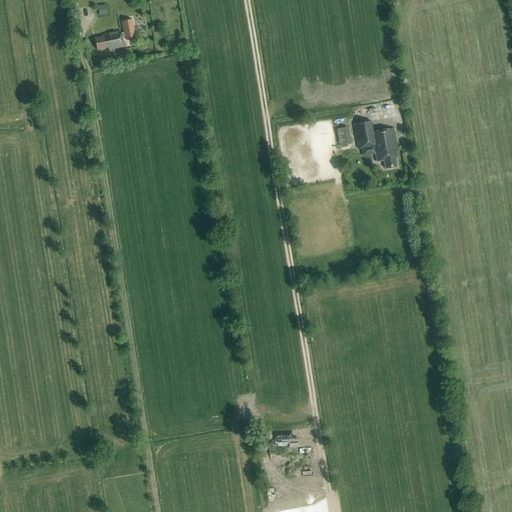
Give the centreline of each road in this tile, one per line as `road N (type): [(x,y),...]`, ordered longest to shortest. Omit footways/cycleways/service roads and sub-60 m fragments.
road 1 (track): [(329,511),(245,0)]
road 2 (track): [(159,511),(88,76),(88,63),(110,54)]
road 3 (track): [(400,119),(465,511)]
